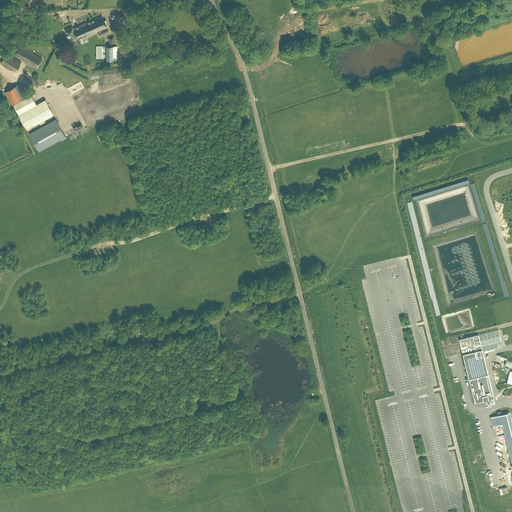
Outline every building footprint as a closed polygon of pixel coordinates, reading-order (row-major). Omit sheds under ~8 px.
[(121,31),(123,26),(122,25),(125,15),(117,12),(111,30),(118,33),(119,31),(121,31)] [(93,33),(107,27),(102,16),(73,28),(73,27),(65,31),(70,41),(86,34),(87,35),(93,32),(93,33)] [(37,68),(42,59),(32,53),(33,51),(19,44),(13,54),(37,68)] [(106,46),(106,60),(117,60),(117,49),(111,49),(111,46),(106,46)] [(11,58),(4,54),(0,60),(0,61),(16,71),(21,62),(13,57),(11,58)] [(32,85),(35,80),(27,75),(25,80),(32,85)] [(11,105),(28,96),(21,82),(4,92),(11,105)] [(36,104),(31,95),(13,104),(26,128),(53,114),(45,99),(36,104)] [(56,118),(29,133),(39,151),(66,136),(56,118)] [(481,334),(478,335),(482,351),(502,346),(498,330),(481,334)] [(478,335),(459,339),(475,402),(494,398),(482,351),(478,335)] [(511,422),(509,412),(500,414),(502,424),(511,463),(511,422)] [(490,417),(493,426),(502,424),(500,414),(490,417)]
